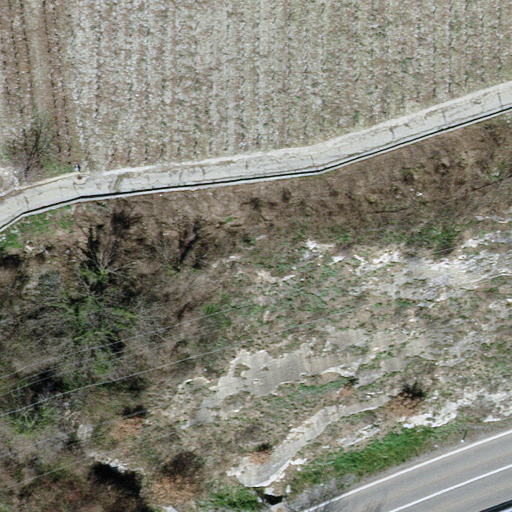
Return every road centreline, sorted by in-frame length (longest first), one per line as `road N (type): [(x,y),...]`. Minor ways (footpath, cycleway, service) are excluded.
road 1 (track): [(511,94),(336,149),(15,200),(0,212)]
road 2 (primary): [(511,465),(390,511)]
